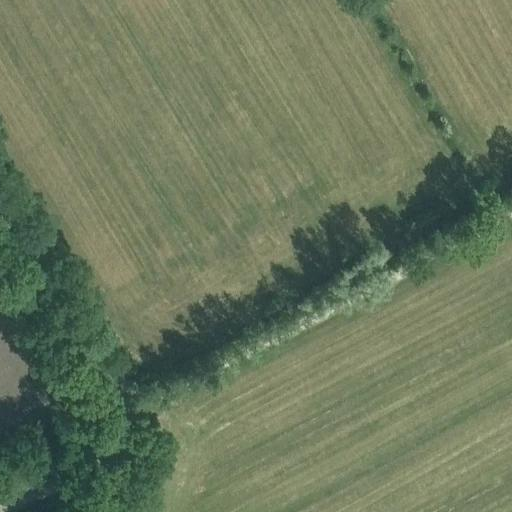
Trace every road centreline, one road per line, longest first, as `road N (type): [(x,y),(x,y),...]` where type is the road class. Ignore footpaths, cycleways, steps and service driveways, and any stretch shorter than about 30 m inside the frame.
road 1 (track): [(119,416),(511,203)]
road 2 (unclassified): [(96,511),(119,416),(0,222)]
